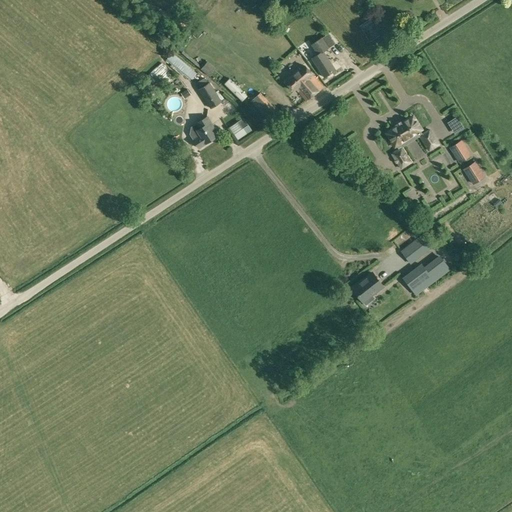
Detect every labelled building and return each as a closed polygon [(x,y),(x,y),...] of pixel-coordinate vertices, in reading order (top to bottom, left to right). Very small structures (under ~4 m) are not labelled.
[(432,12),(439,17),(442,12),(436,7),(432,12)] [(370,42),(381,34),(371,18),(360,26),(370,42)] [(328,33),(322,37),(329,48),(335,44),(328,33)] [(317,41),(311,44),(315,50),(318,55),(312,59),(324,77),(335,69),(324,52),(329,48),(322,37),(317,41)] [(187,77),(193,70),(170,50),(164,56),(187,77)] [(209,76),(216,68),(207,61),(201,69),(209,76)] [(150,74),(160,85),(172,74),(162,63),(150,74)] [(296,88),(306,101),(323,87),(305,65),(286,82),(293,91),(296,88)] [(193,78),(195,84),(204,82),(202,76),(193,78)] [(225,79),(220,84),(238,99),(243,93),(225,79)] [(198,90),(201,94),(211,109),(222,102),(209,82),(198,90)] [(268,120),(278,110),(260,92),(250,102),(268,120)] [(176,106),(176,96),(167,95),(166,106),(176,106)] [(397,126),(387,132),(396,146),(399,144),(417,133),(420,131),(411,116),(402,122),(401,121),(396,125),(397,126)] [(199,148),(217,136),(213,130),(215,129),(207,117),(197,123),(200,128),(197,130),(201,136),(194,140),(199,148)] [(251,130),(243,118),(237,122),(242,129),(234,134),(238,139),(251,130)] [(429,130),(422,134),(419,136),(429,151),(439,144),(429,130)] [(471,155),(462,140),(449,148),(459,163),(471,155)] [(402,147),(398,149),(392,154),(401,168),(411,162),(402,147)] [(440,151),(447,163),(452,160),(445,148),(440,151)] [(463,169),(473,184),(485,176),(475,161),(463,169)] [(427,231),(401,251),(411,264),(436,244),(427,231)] [(416,296),(434,281),(437,279),(437,280),(450,270),(443,261),(428,272),(421,264),(403,278),(416,296)] [(360,281),(352,287),(363,301),(383,286),(372,273),(360,282),(360,281)]
